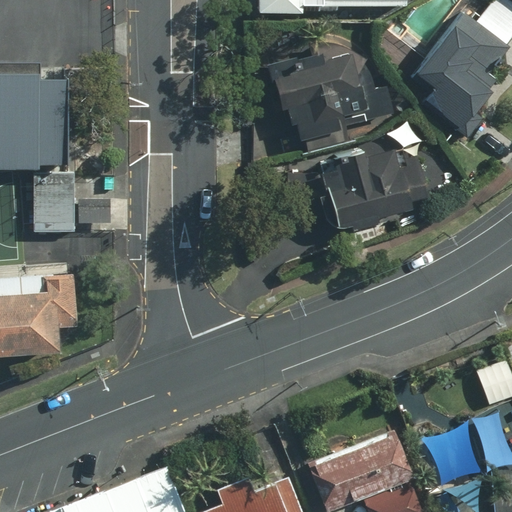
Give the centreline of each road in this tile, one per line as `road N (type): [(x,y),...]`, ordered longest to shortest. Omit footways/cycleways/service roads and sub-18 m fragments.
road 1 (residential): [(209,373),(176,259),(173,0)]
road 2 (secondary): [(511,233),(438,285),(209,373)]
road 3 (secondary): [(209,373),(0,454)]
